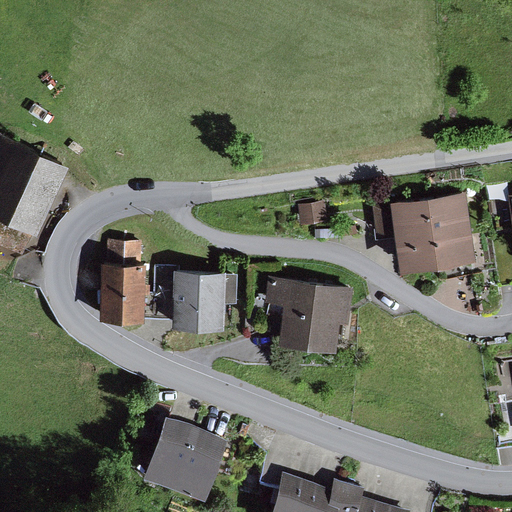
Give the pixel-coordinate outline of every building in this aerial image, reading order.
[(66,162),(0,131),(0,208),(33,224),(36,225),(66,162)] [(430,190),(439,257),(475,253),(466,185),(430,190)] [(430,190),(392,195),(392,198),(370,202),(375,235),(394,232),(398,263),(439,257),(430,190)] [(325,199),(299,203),(301,219),(327,215),(325,199)] [(33,224),(0,208),(0,235),(22,246),(33,224)] [(108,235),(107,254),(141,256),(142,237),(108,235)] [(107,254),(103,254),(101,308),(144,310),(147,256),(141,256),(107,254)] [(225,264),(175,262),(173,315),(223,316),(225,264)] [(351,282),(269,272),(266,296),(284,299),(280,336),(337,343),(340,315),(347,315),(351,282)] [(196,421),(166,410),(145,463),(175,475),(196,421)] [(227,433),(196,421),(175,475),(206,487),(227,433)] [(331,482),(282,468),(269,511),(331,511),(334,504),(345,508),(343,511),(407,511),(410,506),(361,492),(364,481),(334,472),(331,482)]
